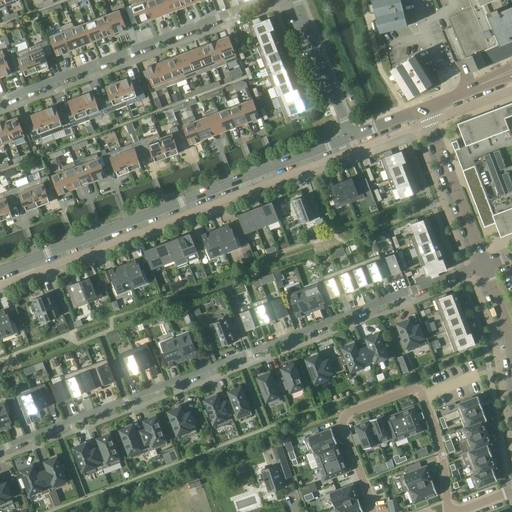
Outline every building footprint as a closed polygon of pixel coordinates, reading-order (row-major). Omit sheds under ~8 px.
[(151,20),(143,0),(132,0),(130,1),(139,24),(151,20)] [(155,0),(143,0),(151,20),(161,16),(155,0)] [(168,0),(155,0),(161,16),(173,11),(168,0)] [(168,0),(173,11),(184,7),(181,0),(168,0)] [(216,0),(221,10),(226,8),(223,0),(216,0)] [(372,0),(373,3),(375,12),(377,20),(379,29),(380,32),(381,32),(382,32),(408,26),(401,0),(372,0)] [(511,0),(469,0),(471,4),(472,8),(448,18),(452,25),(452,26),(465,57),(466,58),(471,72),(511,54),(511,0)] [(113,30),(115,33),(126,29),(119,10),(107,15),(109,19),(113,30)] [(103,38),(115,33),(113,30),(109,19),(107,15),(96,19),(98,23),(103,35),(103,38)] [(253,37),(258,36),(274,29),(270,18),(261,22),(259,17),(251,20),(253,25),(249,26),(253,37)] [(96,19),(85,23),(86,27),(91,39),(92,42),(103,38),(103,35),(98,23),(96,19)] [(64,36),(70,51),(81,46),(79,42),(75,31),(74,27),(72,23),(61,27),(63,32),(64,36)] [(86,27),(85,23),(74,27),(75,31),(79,42),(81,46),(92,42),(91,39),(86,27)] [(58,55),(70,51),(64,36),(63,32),(61,27),(49,32),(58,55)] [(258,36),(261,45),(262,46),(278,39),(274,29),(258,36)] [(237,60),(228,36),(217,41),(219,44),(226,64),(237,60)] [(278,39),(262,46),(261,45),(257,47),(261,57),(282,49),(278,39)] [(43,42),(29,48),(38,71),(49,67),(47,61),(48,60),(46,56),(52,54),(47,41),(43,42)] [(219,44),(217,41),(207,44),(209,48),(213,60),(216,68),(226,64),(219,44)] [(209,48),(207,44),(197,48),(199,52),(203,64),(206,72),(216,68),(213,60),(209,48)] [(38,71),(29,48),(18,52),(16,47),(8,50),(15,68),(21,66),(22,70),(23,69),(26,76),(38,71)] [(199,52),(197,48),(187,52),(189,56),(193,68),(196,75),(206,72),(203,64),(199,52)] [(261,57),(265,67),(286,59),(282,49),(261,57)] [(2,50),(0,50),(0,77),(11,73),(2,50)] [(189,56),(187,52),(177,56),(178,59),(183,71),(186,79),(196,75),(193,68),(189,56)] [(391,70),(393,73),(398,81),(402,88),(407,96),(409,99),(433,84),(427,75),(427,74),(426,73),(415,55),(391,69),(391,70)] [(177,56),(167,60),(168,63),(173,75),(176,83),(186,79),(183,71),(178,59),(177,56)] [(265,67),(269,77),(290,69),(286,59),(265,67)] [(167,60),(157,64),(158,66),(163,79),(166,87),(176,83),(173,75),(168,63),(167,60)] [(158,66),(157,64),(147,68),(156,91),(166,87),(163,79),(158,66)] [(232,76),(231,76),(233,81),(241,78),(243,73),(241,69),(231,73),(232,76)] [(278,86),(294,79),(290,69),(269,77),(273,88),(278,86)] [(148,84),(152,82),(148,70),(143,72),(148,84)] [(118,82),(127,105),(146,98),(141,85),(135,87),(133,83),(132,84),(130,77),(118,82)] [(298,89),(294,79),(278,86),(281,95),(282,96),(298,89)] [(242,81),(233,84),(235,89),(246,84),(246,82),(245,82),(242,81)] [(108,112),(127,105),(118,82),(107,86),(109,93),(108,93),(109,97),(103,99),(108,112)] [(211,84),(201,88),(203,92),(213,89),(211,84)] [(201,88),(191,92),(192,96),(203,92),(201,88)] [(298,89),(282,96),(281,95),(277,97),(281,108),(302,99),(298,89)] [(89,119),(108,112),(103,99),(97,102),(96,98),(95,98),(92,92),(80,96),(89,119)] [(172,95),(175,103),(182,100),(180,92),(172,95)] [(71,127),(89,119),(80,96),(69,100),(72,107),(71,107),(72,111),(66,114),(71,127)] [(247,120),(248,122),(259,118),(252,99),(241,103),(244,113),(247,120)] [(306,109),(302,99),(281,108),(285,118),(290,116),(291,120),(299,117),(297,113),(306,109)] [(463,171),(474,167),(501,237),(511,232),(511,102),(458,123),(463,137),(452,142),(463,171)] [(237,127),(248,122),(247,120),(244,113),(241,103),(229,108),(234,119),(236,124),(237,127)] [(66,114),(60,116),(59,112),(58,112),(55,106),(43,110),(52,134),(71,127),(66,114)] [(205,112),(207,116),(211,128),(214,134),(214,135),(225,131),(225,129),(223,124),(218,112),(219,112),(217,107),(205,112)] [(234,119),(229,108),(219,112),(218,112),(223,124),(225,129),(225,131),(237,127),(236,124),(234,119)] [(33,140),(52,134),(43,110),(32,115),(34,121),(33,122),(35,126),(29,128),(33,140)] [(196,121),(196,120),(194,116),(182,121),(191,144),(203,139),(200,132),(196,121)] [(207,116),(196,120),(196,121),(200,132),(203,139),(214,135),(214,134),(211,128),(207,116)] [(7,121),(14,140),(24,136),(17,117),(7,121)] [(7,121),(0,123),(0,134),(4,144),(14,140),(7,121)] [(161,141),(167,157),(179,153),(176,146),(177,146),(176,142),(182,140),(177,126),(169,129),(171,134),(161,138),(160,138),(161,141)] [(156,162),(167,157),(161,141),(160,138),(161,138),(159,133),(140,141),(142,148),(145,154),(151,152),(152,156),(153,155),(156,162)] [(139,156),(145,154),(142,148),(140,141),(121,148),(124,157),(130,171),(142,167),(139,161),(140,160),(139,156)] [(13,144),(14,150),(27,148),(26,142),(13,144)] [(124,157),(121,148),(102,155),(107,168),(113,166),(115,170),(116,170),(118,176),(130,171),(124,157)] [(406,161),(402,151),(393,154),(391,150),(383,152),(385,157),(381,159),(385,169),(406,161)] [(91,172),(94,181),(106,177),(97,153),(85,158),(86,162),(87,162),(91,172)] [(410,171),(406,161),(385,169),(389,180),(393,178),(410,171)] [(62,166),(64,171),(69,182),(72,190),(83,185),(82,183),(80,178),(76,166),(74,162),(62,166)] [(83,185),(94,181),(91,172),(87,162),(86,162),(76,166),(80,178),(82,183),(83,185)] [(64,171),(53,175),(60,194),(72,190),(69,182),(64,171)] [(393,178),(397,188),(414,181),(410,171),(393,178)] [(48,176),(30,183),(39,206),(50,202),(48,196),(49,195),(47,191),(53,189),(48,176)] [(357,176),(342,181),(349,199),(350,203),(365,197),(364,195),(371,192),(368,182),(360,185),(357,176)] [(342,181),(328,187),(335,204),(349,199),(342,181)] [(418,192),(414,181),(397,188),(403,203),(410,200),(409,195),(418,192)] [(27,211),(39,206),(30,183),(11,190),(16,203),(22,201),(23,205),(24,204),(27,211)] [(10,205),(16,203),(11,190),(0,194),(0,217),(1,221),(13,216),(10,210),(11,209),(10,205)] [(311,193),(291,200),(299,222),(300,224),(320,217),(319,215),(311,193)] [(272,201),(261,206),(268,225),(279,220),(272,201)] [(283,213),(279,202),(274,204),(278,215),(283,213)] [(261,206),(249,210),(257,229),(268,225),(261,206)] [(238,215),(245,234),(257,229),(249,210),(238,215)] [(325,225),(322,218),(316,220),(319,228),(325,225)] [(415,234),(415,235),(432,228),(428,218),(418,221),(417,218),(410,221),(415,234)] [(231,224),(216,229),(225,253),(239,247),(231,224)] [(436,238),(432,228),(415,235),(415,234),(410,236),(414,247),(436,238)] [(211,258),(225,253),(216,229),(202,235),(211,258)] [(386,230),(372,235),(375,244),(389,238),(386,230)] [(190,233),(179,237),(186,256),(188,262),(200,258),(190,233)] [(188,262),(186,256),(179,237),(167,242),(175,260),(177,266),(188,262)] [(418,257),(423,255),(440,248),(436,238),(414,247),(418,257)] [(167,242),(156,246),(163,265),(175,260),(167,242)] [(163,265),(156,246),(144,250),(152,269),(163,265)] [(423,255),(426,265),(443,259),(440,248),(423,255)] [(246,263),(253,260),(249,250),(242,253),(246,263)] [(395,253),(380,259),(387,277),(402,271),(395,253)] [(379,255),(365,260),(366,264),(373,282),(387,277),(380,259),(379,255)] [(138,259),(123,265),(132,288),(146,283),(138,259)] [(443,259),(426,265),(422,266),(426,277),(431,276),(432,279),(439,276),(438,273),(447,269),(443,259)] [(365,260),(351,266),(352,270),(359,287),(373,282),(366,264),(365,260)] [(132,288),(123,265),(109,270),(118,294),(132,288)] [(351,266),(337,271),(338,275),(345,293),(359,287),(352,270),(351,266)] [(274,273),(279,288),(284,286),(281,279),(284,278),(281,271),(274,273)] [(337,271),(322,276),(322,277),(324,280),(331,298),(345,293),(338,275),(337,271)] [(406,273),(410,285),(416,283),(411,271),(406,273)] [(186,277),(188,284),(194,282),(192,275),(186,277)] [(103,297),(95,276),(81,281),(89,303),(103,297)] [(268,283),(265,276),(260,278),(262,285),(268,283)] [(171,284),(173,290),(184,285),(182,279),(171,284)] [(89,303),(81,281),(66,287),(74,308),(89,303)] [(312,312),(303,288),(302,288),(299,283),(287,288),(287,289),(298,317),(312,312)] [(317,283),(303,288),(312,312),(326,306),(317,283)] [(41,323),(45,321),(61,316),(52,292),(37,298),(32,300),(41,323)] [(266,298),(275,320),(289,314),(281,292),(266,298)] [(439,311),(460,302),(456,292),(447,295),(446,293),(438,296),(439,298),(435,300),(439,311)] [(266,298),(252,303),(261,325),(275,320),(266,298)] [(464,312),(460,302),(439,311),(443,321),(464,312)] [(261,325),(252,303),(238,309),(246,330),(261,325)] [(197,304),(190,307),(194,317),(202,314),(197,304)] [(193,317),(194,317),(190,307),(189,307),(189,306),(181,309),(187,324),(195,321),(193,317)] [(7,310),(0,312),(0,334),(1,338),(15,333),(7,310)] [(468,323),(464,312),(443,321),(447,331),(468,323)] [(230,316),(214,322),(210,324),(219,347),(223,346),(239,340),(230,316)] [(398,324),(408,352),(427,345),(419,325),(414,327),(413,327),(410,319),(398,324)] [(472,333),(468,323),(447,331),(450,341),(472,333)] [(189,332),(175,337),(184,361),(198,355),(189,332)] [(476,343),(472,333),(450,341),(454,351),(459,350),(460,352),(467,349),(467,347),(476,343)] [(364,349),(368,361),(374,359),(375,362),(388,357),(379,334),(366,339),(369,347),(364,349)] [(184,361),(175,337),(161,343),(170,366),(184,361)] [(119,340),(109,345),(112,351),(122,346),(119,340)] [(368,361),(364,349),(358,351),(355,343),(343,348),(351,371),(364,367),(365,371),(371,369),(368,361)] [(147,344),(132,349),(141,371),(155,365),(147,344)] [(126,376),(141,371),(132,349),(118,355),(126,376)] [(328,360),(321,362),(318,354),(306,359),(309,366),(315,383),(334,376),(328,360)] [(107,359),(92,364),(101,386),(115,381),(107,359)] [(43,362),(34,365),(36,372),(45,369),(43,362)] [(409,363),(400,366),(403,373),(412,369),(409,363)] [(87,391),(101,386),(92,364),(78,370),(87,391)] [(279,378),(284,391),(290,389),(292,394),(304,389),(294,364),(282,368),(285,376),(279,378)] [(73,397),(87,391),(78,370),(64,375),(66,379),(73,397)] [(278,393),(284,391),(279,378),(273,381),(270,373),(258,378),(267,401),(279,396),(278,393)] [(58,402),(73,397),(66,379),(52,385),(58,402)] [(45,383),(30,388),(38,410),(53,404),(45,383)] [(226,401),(234,421),(252,415),(241,387),(229,391),(232,399),(226,401)] [(30,388),(16,394),(24,415),(38,410),(30,388)] [(205,400),(206,403),(215,428),(234,421),(226,401),(220,404),(217,396),(205,400)] [(460,416),(482,408),(478,396),(455,405),(460,416)] [(5,403),(0,404),(0,430),(13,426),(5,403)] [(184,415),(181,407),(169,412),(170,416),(179,440),(198,432),(190,412),(184,415)] [(399,413),(408,436),(423,431),(414,407),(399,413)] [(460,416),(464,427),(483,420),(483,421),(487,419),(482,408),(460,416)] [(408,436),(399,413),(385,418),(393,438),(392,439),(393,442),(408,436)] [(370,420),(379,444),(392,439),(393,438),(385,418),(384,415),(370,420)] [(142,431),(149,451),(167,444),(157,416),(144,421),(147,429),(145,430),(142,431)] [(355,426),(364,449),(379,444),(370,420),(355,426)] [(487,432),(483,421),(483,420),(464,427),(457,430),(461,442),(465,441),(465,440),(487,432)] [(149,451),(142,431),(136,433),(133,425),(120,430),(131,458),(149,451)] [(313,452),(337,443),(331,429),(304,439),(310,454),(313,453),(313,452)] [(488,444),(488,445),(492,443),(487,432),(465,440),(465,441),(466,444),(469,451),(488,444)] [(362,443),(358,433),(352,435),(356,445),(362,443)] [(95,449),(103,469),(121,462),(110,434),(98,439),(101,446),(95,449)] [(85,476),(103,469),(95,449),(89,451),(86,443),(74,448),(85,476)] [(285,487),(283,480),(293,477),(281,443),(271,446),(278,464),(261,470),(268,493),(285,487)] [(318,466),(342,457),(337,443),(313,452),(313,453),(318,466)] [(492,455),(488,445),(488,444),(469,451),(461,454),(466,466),(470,464),(492,455)] [(174,450),(169,452),(172,462),(178,459),(174,450)] [(293,450),(288,453),(291,460),(296,458),(293,450)] [(396,464),(402,462),(400,458),(398,454),(393,456),(396,464)] [(492,468),(493,469),(496,467),(492,455),(470,464),(471,466),(474,475),(492,468)] [(42,472),(50,492),(49,487),(47,484),(53,482),(56,489),(68,485),(57,457),(45,462),(48,469),(42,472)] [(347,472),(342,457),(318,466),(324,481),(347,472)] [(419,462),(406,467),(408,473),(421,468),(419,462)] [(36,474),(33,466),(21,471),(30,494),(42,490),(44,494),(49,492),(50,492),(42,472),(36,474)] [(408,490),(408,489),(432,480),(426,466),(421,468),(408,473),(399,476),(405,491),(408,490)] [(474,475),(470,476),(475,488),(497,480),(493,469),(492,468),(474,475)] [(416,509),(427,505),(425,499),(437,495),(432,480),(408,489),(408,490),(416,509)] [(0,508),(14,503),(6,483),(0,485),(0,484),(0,508)] [(304,496),(317,490),(314,483),(301,488),(304,496)] [(353,484),(329,493),(335,508),(358,499),(353,484)] [(55,507),(49,492),(44,494),(49,509),(55,507)] [(314,498),(312,493),(304,496),(306,501),(314,498)] [(363,511),(358,499),(335,508),(336,511),(363,511)]
